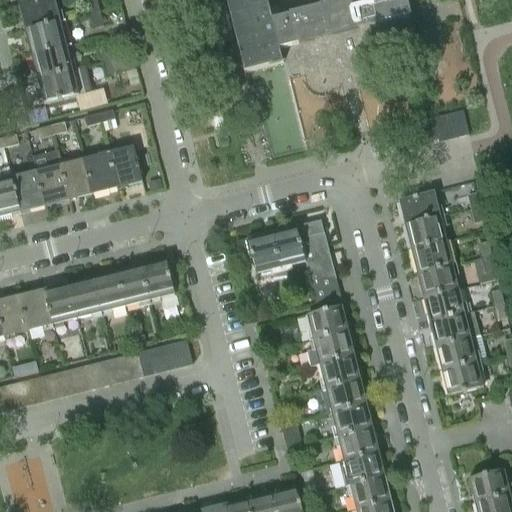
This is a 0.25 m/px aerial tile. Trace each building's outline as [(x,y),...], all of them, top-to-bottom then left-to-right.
[(17,0),(19,9),(53,0),(17,0)] [(55,0),(53,0),(19,9),(25,33),(61,24),(55,0)] [(321,0),(322,1),(324,5),(325,6),(322,7),(322,6),(289,15),(290,16),(272,21),(267,0),(225,0),(244,74),(283,64),(280,50),(299,45),(370,27),(374,42),(415,32),(407,0),(321,0)] [(88,3),(91,16),(100,14),(97,1),(88,3)] [(100,14),(91,16),(95,30),(104,28),(100,14)] [(61,24),(25,33),(31,57),(68,48),(72,47),(66,23),(61,24)] [(68,48),(31,57),(37,81),(74,72),(68,48)] [(100,51),(103,65),(112,62),(109,49),(100,51)] [(112,62),(103,65),(107,79),(116,77),(112,62)] [(74,72),(37,81),(44,107),(80,98),(74,72)] [(113,113),(98,116),(101,126),(115,122),(113,113)] [(463,113),(452,115),(458,140),(469,137),(463,113)] [(452,115),(440,118),(446,143),(458,140),(452,115)] [(98,116),(84,120),(86,129),(101,126),(98,116)] [(440,118),(428,121),(434,146),(446,143),(440,118)] [(428,121),(415,124),(421,149),(434,146),(428,121)] [(421,149),(415,124),(403,128),(409,152),(421,149)] [(64,125),(50,128),(53,137),(66,134),(64,125)] [(50,128),(36,132),(38,141),(53,137),(50,128)] [(16,137),(2,141),(4,150),(18,146),(16,137)] [(209,140),(212,152),(221,149),(218,137),(209,140)] [(134,149),(108,155),(117,191),(143,185),(134,149)] [(108,155),(84,161),(93,197),(117,191),(108,155)] [(84,161),(60,167),(69,203),(93,197),(84,161)] [(60,167),(35,174),(44,209),(69,203),(60,167)] [(35,174),(11,180),(20,215),(44,209),(35,174)] [(11,180),(0,182),(0,220),(20,215),(11,180)] [(434,194),(399,203),(405,227),(440,218),(434,194)] [(467,196),(471,210),(480,208),(476,194),(467,196)] [(480,208),(471,210),(474,224),(483,222),(480,208)] [(440,218),(405,227),(411,251),(446,242),(440,218)] [(321,222),(297,228),(306,264),(308,272),(332,266),(321,222)] [(297,228),(272,235),(281,270),(306,264),(297,228)] [(241,263),(252,260),(256,276),(281,270),(272,235),(236,244),(241,263)] [(446,242),(411,251),(417,275),(453,267),(446,242)] [(488,243),(479,245),(483,259),(492,257),(488,243)] [(492,257),(483,259),(486,272),(495,270),(492,257)] [(166,261),(142,267),(151,303),(175,297),(166,261)] [(332,266),(308,272),(311,285),(335,279),(332,266)] [(142,267),(117,273),(126,309),(151,303),(142,267)] [(453,267),(417,275),(423,300),(459,291),(453,267)] [(117,273),(94,279),(103,315),(126,309),(117,273)] [(94,279),(70,285),(78,321),(103,315),(94,279)] [(335,279),(311,285),(313,292),(337,286),(335,279)] [(70,285),(45,291),(54,327),(78,321),(70,285)] [(337,286),(313,292),(316,307),(340,301),(337,286)] [(45,291),(21,298),(29,333),(54,327),(45,291)] [(459,291),(423,300),(429,324),(465,315),(459,291)] [(500,291),(492,293),(495,307),(504,305),(500,291)] [(21,298),(0,302),(0,319),(5,339),(29,333),(21,298)] [(504,305),(495,307),(499,321),(507,319),(504,305)] [(343,308),(307,317),(313,343),(349,334),(343,308)] [(471,339),(465,315),(429,324),(435,348),(471,339)] [(349,334),(313,343),(319,367),(355,358),(349,334)] [(481,337),(471,339),(435,348),(441,372),(477,363),(487,361),(481,337)] [(187,343),(174,346),(180,369),(192,366),(187,343)] [(174,346),(162,349),(168,372),(180,369),(174,346)] [(162,349),(150,352),(156,375),(168,372),(162,349)] [(138,355),(140,365),(144,378),(156,375),(150,352),(138,355)] [(138,354),(128,357),(131,368),(140,365),(138,355),(138,354)] [(128,357),(120,359),(123,370),(131,368),(128,357)] [(355,358),(319,367),(325,391),(361,382),(355,358)] [(120,359),(111,361),(114,372),(123,370),(120,359)] [(111,361),(102,363),(105,374),(114,372),(111,361)] [(105,374),(102,363),(94,365),(97,376),(105,374)] [(483,389),(477,363),(441,372),(448,398),(483,389)] [(36,365),(24,368),(25,375),(37,372),(36,365)] [(94,365),(85,367),(88,378),(97,376),(94,365)] [(140,365),(131,368),(134,381),(144,378),(140,365)] [(85,367),(73,370),(79,394),(91,392),(88,378),(85,367)] [(131,368),(123,370),(126,383),(134,381),(131,368)] [(73,370),(62,373),(68,397),(79,394),(73,370)] [(123,370),(114,372),(117,385),(126,383),(123,370)] [(114,372),(105,374),(108,387),(117,385),(114,372)] [(62,373),(50,376),(56,400),(68,397),(62,373)] [(105,374),(97,376),(100,389),(108,387),(105,374)] [(50,376),(39,379),(45,403),(56,400),(50,376)] [(97,376),(88,378),(91,392),(100,389),(97,376)] [(39,379),(28,382),(33,406),(45,403),(39,379)] [(28,382),(15,385),(21,409),(33,406),(28,382)] [(361,382),(325,391),(332,415),(367,406),(361,382)] [(15,385),(4,388),(10,412),(21,409),(15,385)] [(4,388),(0,388),(0,414),(10,412),(4,388)] [(367,406),(332,415),(338,439),(373,430),(367,406)] [(373,430),(338,439),(344,464),(380,455),(373,430)] [(380,455),(344,464),(350,488),(386,479),(380,455)] [(468,481),(475,506),(510,497),(504,472),(468,481)] [(386,479),(350,488),(355,511),(356,511),(392,503),(386,479)] [(302,511),(296,488),(272,495),(276,511),(302,511)] [(276,511),(272,495),(247,501),(250,511),(276,511)] [(511,511),(511,503),(510,497),(475,506),(476,511),(511,511)] [(250,511),(247,501),(223,507),(224,511),(250,511)] [(393,511),(392,503),(356,511),(393,511)]
